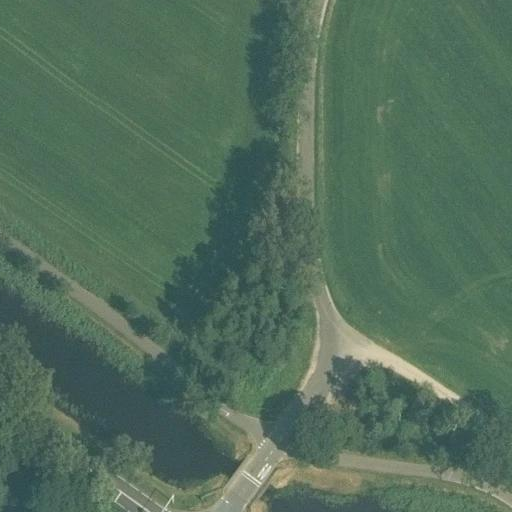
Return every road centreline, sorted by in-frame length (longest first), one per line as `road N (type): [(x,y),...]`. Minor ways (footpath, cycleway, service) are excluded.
road 1 (unclassified): [(282,439),(324,376),(339,329),(316,257),(306,122),(322,0)]
road 2 (unclassified): [(282,439),(219,406),(0,239)]
road 3 (unclassified): [(511,501),(464,478),(337,459),(282,439)]
road 4 (track): [(339,329),(511,445)]
road 5 (secondary): [(146,511),(0,409)]
